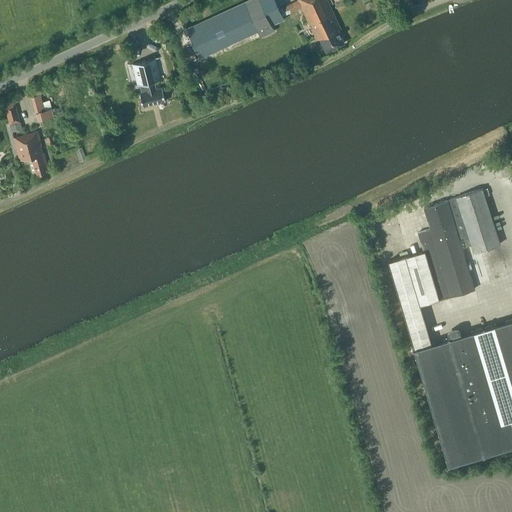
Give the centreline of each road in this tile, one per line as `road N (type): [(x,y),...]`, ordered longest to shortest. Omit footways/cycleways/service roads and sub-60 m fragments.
road 1 (track): [(0,202),(285,80),(442,0)]
road 2 (unclassified): [(0,85),(188,0)]
